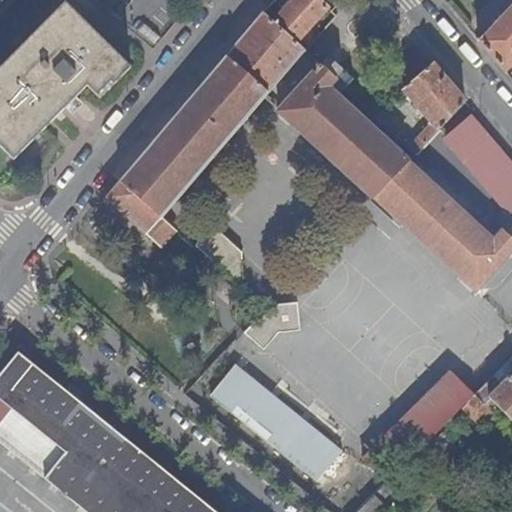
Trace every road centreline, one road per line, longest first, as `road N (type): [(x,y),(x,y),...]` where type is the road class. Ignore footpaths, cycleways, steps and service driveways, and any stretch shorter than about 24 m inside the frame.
road 1 (residential): [(0,287),(274,511)]
road 2 (residential): [(242,0),(25,246)]
road 3 (residential): [(408,0),(511,120)]
